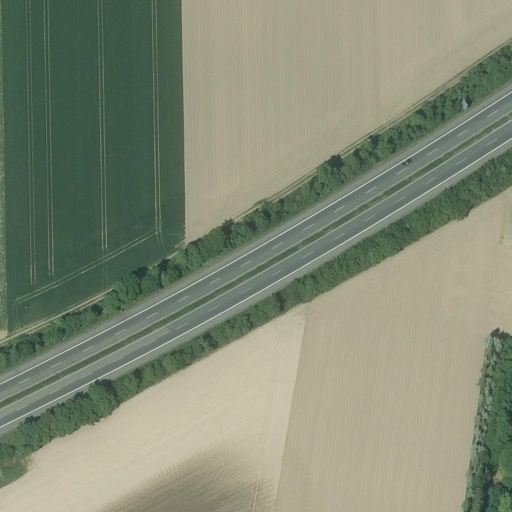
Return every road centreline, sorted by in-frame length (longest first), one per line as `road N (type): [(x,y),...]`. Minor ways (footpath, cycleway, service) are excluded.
road 1 (track): [(0,350),(257,215),(511,44)]
road 2 (motorway): [(511,107),(231,276),(0,398)]
road 3 (motorway): [(0,424),(249,292),(511,134)]
